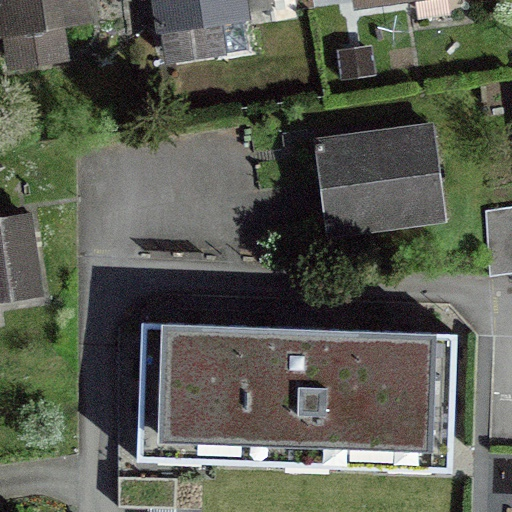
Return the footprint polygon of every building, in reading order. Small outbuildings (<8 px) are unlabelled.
[(89,0),(0,0),(0,45),(4,45),(8,76),(71,67),(66,32),(94,28),(89,0)] [(148,0),(154,40),(162,39),(167,71),(252,59),(247,23),(272,19),(269,0),(148,0)] [(352,0),(355,15),(466,0),(465,0),(352,0)] [(376,79),(372,47),(336,52),(340,84),(376,79)] [(434,125),(311,143),(326,244),(448,227),(434,125)] [(511,206),(483,210),(493,278),(511,275),(511,206)] [(34,227),(33,213),(0,217),(0,327),(6,327),(4,310),(49,304),(39,226),(34,227)] [(274,328),(140,323),(135,466),(454,477),(459,335),(329,330),(329,308),(275,306),(274,328)]
